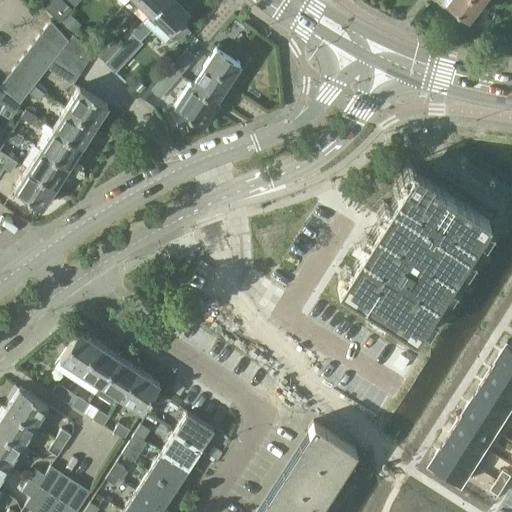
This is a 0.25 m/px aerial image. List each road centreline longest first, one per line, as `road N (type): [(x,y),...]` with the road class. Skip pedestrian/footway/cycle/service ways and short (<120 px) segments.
road 1 (residential): [(67,287),(171,219),(325,151),(390,60)]
road 2 (residential): [(360,45),(303,123),(177,178),(38,260)]
road 3 (residential): [(252,412),(67,287)]
road 4 (residential): [(357,335),(314,396),(252,412)]
road 5 (residential): [(311,306),(383,191)]
road 6 (secondary): [(390,60),(511,96)]
